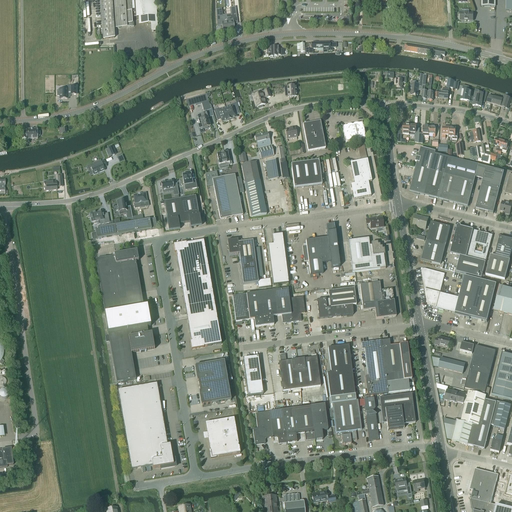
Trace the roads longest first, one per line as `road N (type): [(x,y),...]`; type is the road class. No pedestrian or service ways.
road 1 (secondary): [(0,122),(79,111),(203,52),(285,34)]
road 2 (unclassified): [(196,477),(441,449)]
road 3 (unclassified): [(156,239),(397,205)]
road 4 (unclassified): [(156,239),(196,477)]
road 5 (secondary): [(511,62),(407,38),(285,34)]
road 6 (tertiary): [(193,151),(94,194),(0,204)]
road 7 (tertiary): [(193,151),(293,109),(366,103),(380,110)]
road 8 (unclassified): [(237,349),(412,326)]
road 9 (residential): [(511,126),(456,110),(387,106)]
road 10 (tertiary): [(441,449),(419,325)]
road 11 (tertiary): [(419,325),(397,205)]
